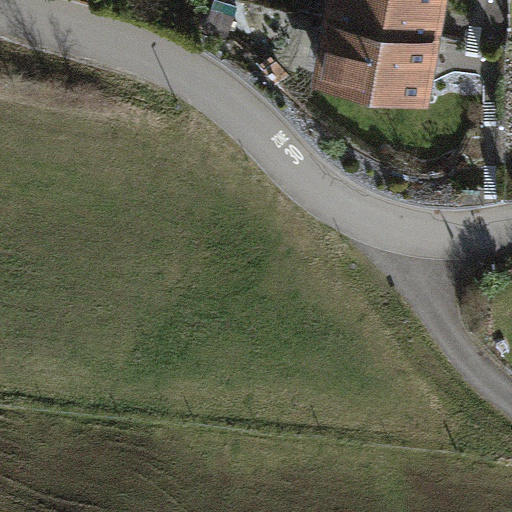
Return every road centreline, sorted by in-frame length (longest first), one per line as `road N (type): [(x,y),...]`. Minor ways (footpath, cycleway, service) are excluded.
road 1 (residential): [(0,6),(174,64),(320,191),(410,234),(442,242),(511,233)]
road 2 (track): [(410,234),(432,308),(458,357),(511,402)]
